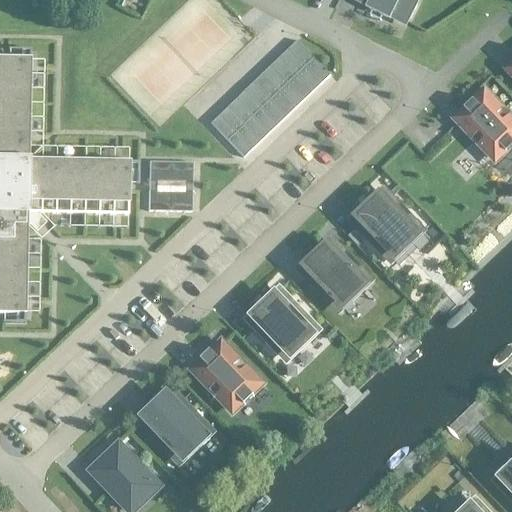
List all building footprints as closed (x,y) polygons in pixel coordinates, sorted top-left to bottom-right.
[(357,0),(367,4),(365,8),(389,20),(391,17),(404,23),(415,0),(357,0)] [(313,59),(297,42),(288,50),(305,68),(313,59)] [(296,76),(305,68),(288,50),(280,58),(296,76)] [(17,325),(25,325),(25,315),(27,228),(28,226),(38,216),(40,215),(128,216),(129,172),(132,172),(137,172),(138,172),(139,164),(129,164),(129,163),(28,161),(30,61),(31,51),(23,51),(23,52),(23,57),(22,61),(0,60),(0,314),(17,315),(17,318),(17,323),(17,325)] [(296,76),(280,58),(271,67),(287,84),(296,76)] [(305,68),(321,85),(330,77),(313,59),(305,68)] [(271,67),(262,75),(279,92),(287,84),(271,67)] [(321,85),(305,68),(296,76),(313,93),(321,85)] [(270,101),(279,92),(262,75),(254,83),(270,101)] [(287,84),(304,101),(313,93),(296,76),(287,84)] [(254,83),(245,91),(262,109),(270,101),(254,83)] [(279,92),(295,110),(304,101),(287,84),(279,92)] [(245,91),(236,100),(253,117),(262,109),(245,91)] [(270,101),(287,118),(295,110),(279,92),(270,101)] [(504,151),(506,154),(511,147),(511,121),(485,94),(475,104),(473,101),(464,110),(466,112),(456,122),(494,160),(504,151)] [(236,100),(228,108),(244,125),(253,117),(236,100)] [(262,109),(278,126),(287,118),(270,101),(262,109)] [(236,133),(244,125),(228,108),(219,116),(236,133)] [(253,117),(269,134),(278,126),(262,109),(253,117)] [(236,133),(219,116),(210,125),(227,142),(236,133)] [(244,125),(261,143),(269,134),(253,117),(244,125)] [(261,143),(244,125),(236,133),(252,151),(261,143)] [(236,133),(227,142),(243,160),(252,151),(236,133)] [(191,214),(192,165),(149,164),(148,213),(191,214)] [(382,193),(353,221),(390,260),(419,232),(382,193)] [(330,242),(301,270),(339,309),(368,282),(330,242)] [(278,292),(249,320),(286,359),(315,332),(278,292)] [(213,355),(210,351),(200,360),(204,363),(194,373),(231,412),(241,403),(244,406),(253,397),(250,394),(260,384),(223,345),(213,355)] [(208,434),(171,395),(142,423),(179,462),(208,434)] [(119,444),(89,472),(105,488),(108,485),(113,490),(109,493),(125,509),(154,482),(119,444)] [(511,469),(498,483),(511,498),(511,469)] [(486,511),(478,503),(468,511),(486,511)]
